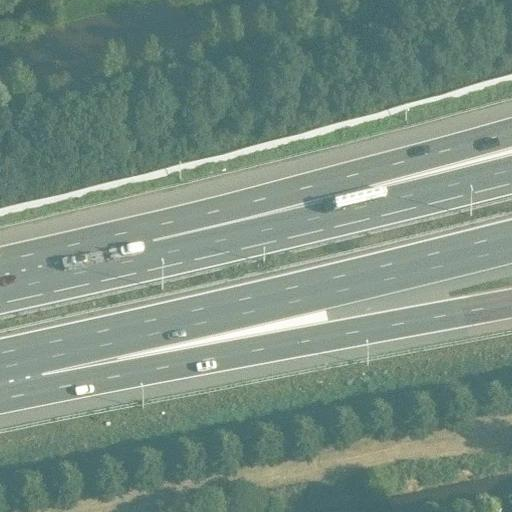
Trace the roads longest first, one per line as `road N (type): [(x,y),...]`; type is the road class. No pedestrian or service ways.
road 1 (motorway): [(511,133),(134,238),(12,294)]
road 2 (motorway): [(0,361),(511,241)]
road 3 (motorway): [(0,388),(69,386),(511,305)]
road 4 (motorway): [(511,176),(12,294)]
